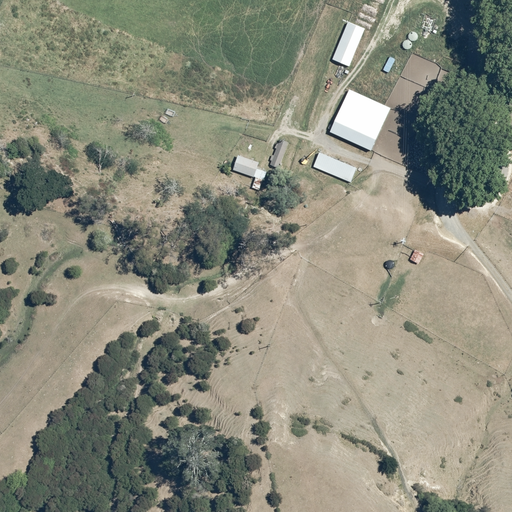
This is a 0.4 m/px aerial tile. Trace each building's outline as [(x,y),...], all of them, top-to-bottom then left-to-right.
[(363,29),(347,22),(331,60),(348,67),(363,29)] [(393,111),(351,92),(332,134),(373,153),(393,111)] [(290,144),(279,140),(269,165),(280,170),(290,144)] [(356,168),(319,153),(313,167),(351,183),(356,168)] [(260,162),(240,155),(234,171),(254,178),(250,189),(259,192),(266,172),(258,169),(260,162)] [(315,181),(301,174),(295,185),(310,192),(315,181)] [(423,253),(415,249),(409,259),(418,264),(423,253)]
